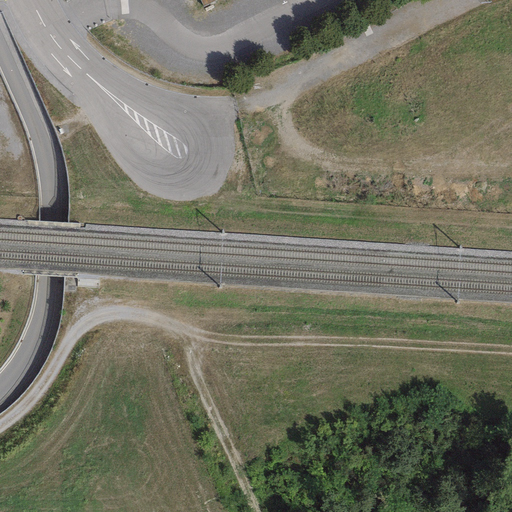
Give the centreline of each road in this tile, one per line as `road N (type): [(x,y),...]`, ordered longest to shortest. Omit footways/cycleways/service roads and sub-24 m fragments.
road 1 (track): [(0,429),(32,404),(80,326),(146,319),(172,337),(251,511)]
road 2 (unclassified): [(0,44),(46,156),(52,219),(39,330),(0,386)]
